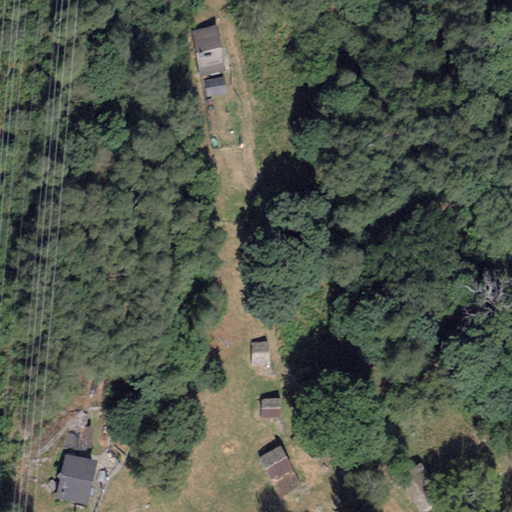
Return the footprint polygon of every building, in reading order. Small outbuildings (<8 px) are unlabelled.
[(218,28),(191,32),(199,79),(225,74),(218,28)] [(224,80),(203,82),(205,98),(226,95),(224,80)] [(269,343),(251,344),(252,367),(270,366),(269,343)] [(280,400),(260,400),(260,418),(280,419),(280,400)] [(302,487),(280,448),(259,459),(281,499),(302,487)] [(98,464),(65,456),(55,500),(88,507),(98,464)] [(417,463),(394,479),(416,511),(420,511),(441,497),(417,463)]
